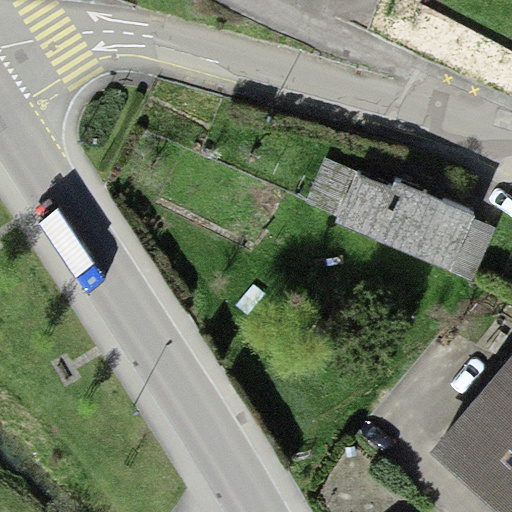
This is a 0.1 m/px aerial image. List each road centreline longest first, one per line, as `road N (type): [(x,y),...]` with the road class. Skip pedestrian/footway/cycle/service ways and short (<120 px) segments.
road 1 (residential): [(511,146),(441,112),(252,55),(148,37),(58,36),(0,47)]
road 2 (secondary): [(0,111),(249,511)]
